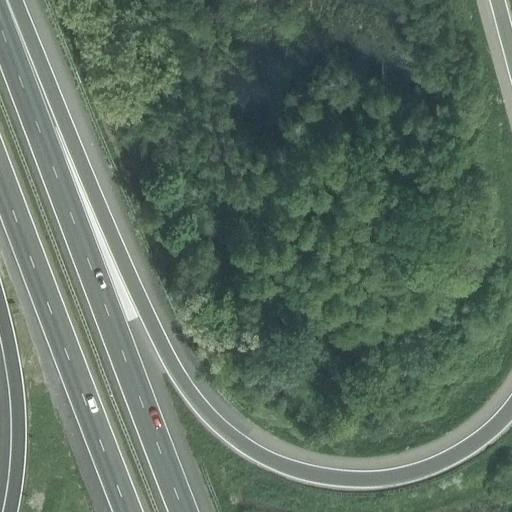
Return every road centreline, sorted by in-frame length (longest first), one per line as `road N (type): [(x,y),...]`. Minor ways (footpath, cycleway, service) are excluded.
road 1 (motorway): [(511,408),(467,447),(402,476),(327,476),(255,454),(222,428),(167,356),(0,16)]
road 2 (motorway): [(189,511),(0,22)]
road 3 (motorway): [(0,171),(133,511)]
road 4 (motorway): [(0,304),(19,393),(14,511)]
